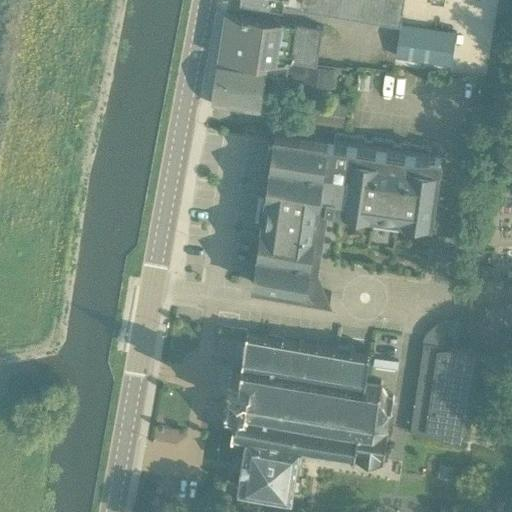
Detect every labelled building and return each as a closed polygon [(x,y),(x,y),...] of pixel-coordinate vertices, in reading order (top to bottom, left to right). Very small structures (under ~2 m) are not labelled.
[(249,0),(401,24),(404,0),(249,0)] [(227,10),(221,48),(270,55),(318,62),(323,24),(227,10)] [(401,24),(396,56),(452,64),(456,31),(401,24)] [(270,55),(221,48),(213,104),(270,113),(272,102),(262,101),(266,74),(304,79),(337,83),(338,68),(269,59),(270,55)] [(341,128),(341,127),(344,108),(301,101),(297,121),(341,128)] [(318,293),(318,291),(319,262),(328,204),(433,220),(443,156),(431,154),(433,146),(336,132),(335,143),(277,134),(254,283),(318,293)] [(430,430),(459,437),(463,430),(466,423),(469,417),(471,410),(473,402),(474,395),(475,388),(475,381),(475,373),(475,366),(474,359),(472,352),(443,350),(443,345),(442,345),(444,331),(436,329),(433,344),(424,342),(410,432),(429,435),(430,430)] [(232,433),(246,436),(301,443),(322,447),(322,451),(333,453),(334,448),(353,451),(353,455),(384,459),(393,398),(396,397),(395,393),(391,395),(381,382),(366,380),(370,352),(349,348),(350,343),(338,341),(337,347),(280,338),(281,333),(269,331),(268,336),(247,333),(240,374),(234,373),(232,385),(231,391),(238,392),(232,433)] [(62,356),(0,362),(0,385),(64,378),(62,356)] [(293,494),(301,443),(246,436),(242,461),(241,467),(238,486),(293,494)]
